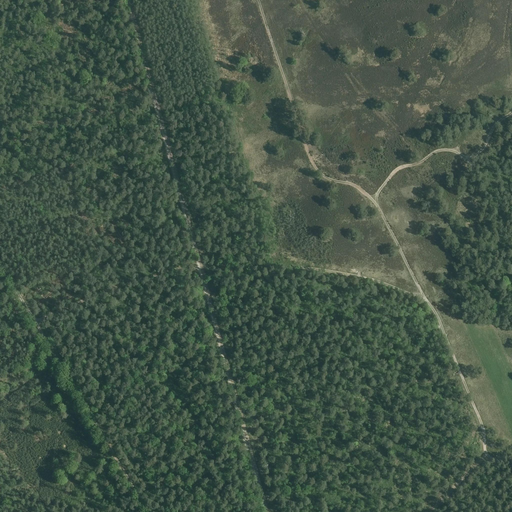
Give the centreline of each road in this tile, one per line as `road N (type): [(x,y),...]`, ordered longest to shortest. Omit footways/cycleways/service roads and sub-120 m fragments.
road 1 (track): [(423,511),(483,458),(480,430),(430,308),(369,193),(314,164),(257,0)]
road 2 (track): [(266,511),(129,0)]
road 3 (track): [(34,321),(198,265),(344,273),(425,303)]
road 4 (track): [(0,263),(147,511)]
